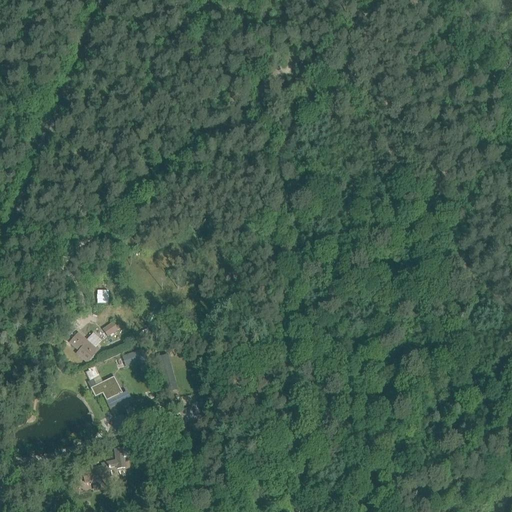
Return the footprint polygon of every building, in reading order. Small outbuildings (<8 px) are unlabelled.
[(160,312),(168,315),(170,310),(162,307),(160,312)] [(112,322),(102,329),(109,338),(119,330),(112,322)] [(78,334),(77,335),(70,343),(79,351),(77,354),(87,363),(100,350),(97,347),(95,349),(78,334)] [(137,351),(132,353),(136,364),(144,361),(146,361),(141,349),(137,351)] [(157,361),(165,389),(176,386),(169,358),(157,361)] [(96,384),(92,376),(87,378),(91,386),(96,384)] [(102,395),(112,415),(133,405),(127,392),(122,394),(121,390),(114,376),(90,388),(90,389),(95,398),(102,395)] [(85,483),(95,480),(111,476),(109,468),(117,466),(118,469),(125,468),(124,458),(129,457),(127,448),(115,450),(116,460),(101,464),(102,467),(89,471),(89,470),(88,470),(87,468),(76,471),(77,477),(83,475),(85,483)]
